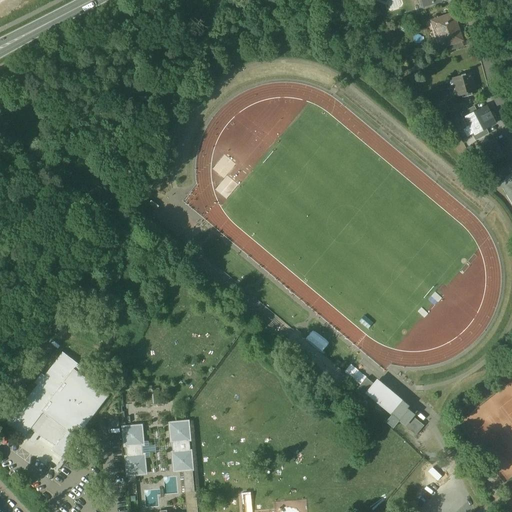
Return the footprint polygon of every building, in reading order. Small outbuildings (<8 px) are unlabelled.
[(454,24),(451,16),(453,15),(453,14),(432,21),(434,29),(437,28),(439,33),(437,33),(442,47),(448,45),(462,40),(456,23),(454,24)] [(462,40),(448,45),(450,52),(464,47),(462,40)] [(471,74),(462,76),(453,78),(458,97),(475,93),(472,84),(473,84),(471,74)] [(494,208),(340,79),(333,87),(488,216),(494,208)] [(447,103),(436,106),(438,115),(449,112),(447,103)] [(486,107),(466,117),(475,134),(495,124),(486,107)] [(495,138),(480,146),(482,149),(477,152),(484,166),(504,156),(495,138)] [(511,176),(500,184),(507,195),(508,194),(511,200),(511,176)] [(202,253),(197,249),(186,262),(252,316),(341,391),(351,378),(302,338),(293,330),(255,298),(245,290),(202,253)] [(63,353),(45,376),(42,374),(35,383),(38,385),(8,425),(24,437),(30,429),(36,433),(29,441),(33,444),(39,436),(56,446),(53,451),(61,458),(108,396),(78,373),(82,367),(63,353)] [(367,378),(356,391),(365,399),(369,395),(376,386),(367,378)] [(414,416),(377,385),(376,386),(369,395),(405,425),(413,417),(414,416)] [(159,388),(145,390),(147,406),(154,405),(161,405),(159,388)] [(424,426),(413,417),(405,425),(405,426),(416,436),(424,426)] [(189,420),(168,422),(170,444),(172,443),(172,451),(170,452),(172,473),(183,472),(193,471),(194,471),(192,450),(190,450),(189,442),(191,442),(189,420)] [(143,424),(121,426),(123,448),(125,448),(126,455),(124,455),(126,477),(147,475),(145,454),(143,454),(142,446),(145,445),(143,424)] [(194,492),(193,471),(183,472),(185,493),(194,492)] [(194,492),(185,493),(186,511),(197,511),(196,492),(194,492)]
